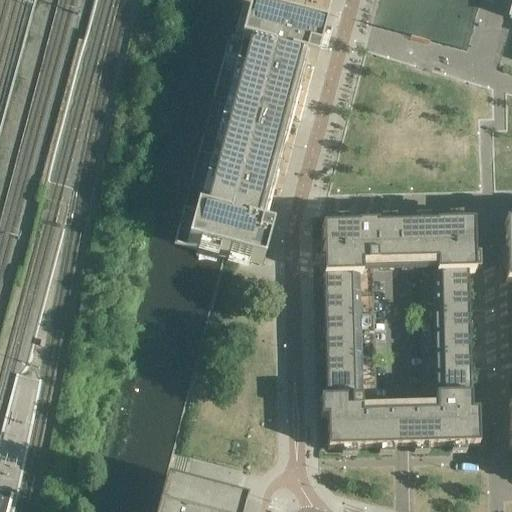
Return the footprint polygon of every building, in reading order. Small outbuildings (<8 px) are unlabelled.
[(238,0),(174,244),(186,247),(261,267),(270,232),(263,230),(306,65),(314,67),(323,32),(302,26),(309,0),(238,0)] [(471,223),(320,226),(322,276),(357,275),(360,275),(359,265),(434,263),(434,273),(465,273),(472,273),(471,223)] [(434,273),(430,273),(431,294),(466,293),(465,273),(434,273)] [(357,275),(322,276),(322,296),(357,295),(357,275)] [(466,293),(431,294),(431,314),(466,314),(466,293)] [(357,295),(322,296),(323,316),(358,316),(357,295)] [(466,314),(431,314),(432,335),(467,334),(466,314)] [(358,316),(323,316),(323,337),(358,336),(358,316)] [(467,334),(432,335),(432,355),(467,354),(467,334)] [(358,336),(323,337),(324,357),(359,357),(358,336)] [(467,354),(432,355),(433,375),(468,375),(467,354)] [(359,357),(324,357),(324,378),(359,377),(359,357)] [(468,375),(433,375),(433,396),(468,395),(468,375)] [(359,377),(324,378),(325,398),(360,397),(359,377)] [(325,398),(326,449),(476,446),(476,411),(468,411),(468,395),(433,396),(433,412),(360,413),(360,397),(325,398)] [(243,511),(246,504),(165,482),(161,495),(156,511),(243,511)]
